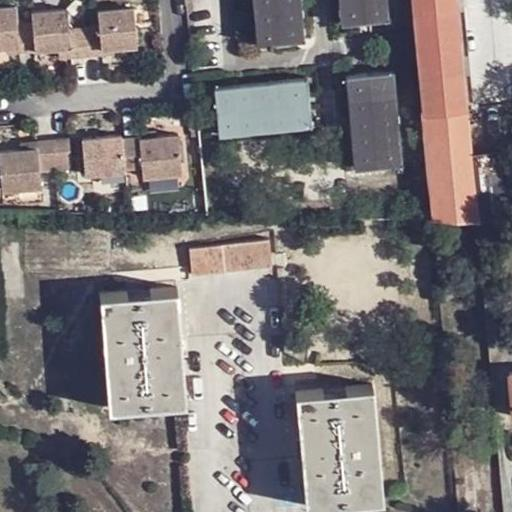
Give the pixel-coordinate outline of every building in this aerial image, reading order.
[(305,39),(300,0),(253,0),(258,43),(305,39)] [(390,18),(388,0),(340,0),(343,22),(390,18)] [(415,0),(436,220),(477,220),(456,0),(415,0)] [(108,48),(120,47),(136,45),(132,10),(104,12),(104,27),(70,29),(69,10),(34,13),(34,21),(18,22),(17,6),(0,6),(0,45),(8,44),(23,44),(23,51),(62,48),(73,47),(74,58),(108,55),(108,48)] [(64,59),(74,58),(73,47),(62,48),(64,59)] [(405,162),(396,70),(348,74),(357,166),(405,162)] [(313,125),(308,77),(218,86),(222,134),(313,125)] [(187,174),(183,137),(146,140),(144,137),(126,139),(126,137),(89,141),(91,178),(130,174),(130,168),(146,167),(148,176),(187,174)] [(73,141),(40,145),(41,151),(25,152),(3,155),(6,192),(44,188),(44,175),(76,172),(73,141)] [(280,269),(277,240),(196,247),(197,277),(280,269)] [(187,405),(178,290),(151,292),(151,299),(130,301),(129,294),(101,295),(111,409),(137,408),(137,401),(158,401),(159,406),(187,405)] [(386,501),(374,387),(346,389),(347,395),(325,398),(323,391),(295,394),(307,508),(335,506),(335,499),(356,497),(357,503),(386,501)]
